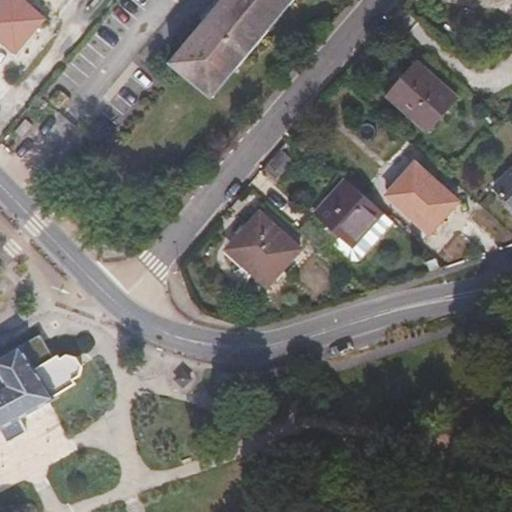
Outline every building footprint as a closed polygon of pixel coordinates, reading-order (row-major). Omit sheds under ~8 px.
[(44,19),(22,0),(2,0),(0,3),(0,39),(16,52),(44,19)] [(225,0),(173,62),(213,94),(291,0),(225,0)] [(456,97),(419,63),(390,95),(427,129),(456,97)] [(33,121),(26,116),(17,128),(23,133),(33,121)] [(321,156),(306,143),(287,163),(302,177),(321,156)] [(458,201),(415,163),(388,195),(431,232),(458,201)] [(511,170),(495,187),(511,202),(511,170)] [(346,178),(361,192),(367,186),(352,172),(346,178)] [(382,213),(345,179),(316,212),(340,234),(331,243),(352,260),(359,261),(392,222),(382,213)] [(300,248),(259,213),(231,246),(254,268),(252,272),(267,286),(300,248)] [(323,233),(302,215),(293,225),(314,243),(323,233)] [(0,430),(8,426),(15,439),(34,428),(27,416),(49,404),(57,399),(55,394),(75,383),(74,380),(80,376),(83,366),(77,357),(67,356),(60,359),(58,355),(54,357),(49,350),(33,359),(24,345),(0,358),(0,430)] [(265,374),(235,373),(235,381),(218,381),(218,395),(263,395),(296,379),(292,366),(265,374)]
